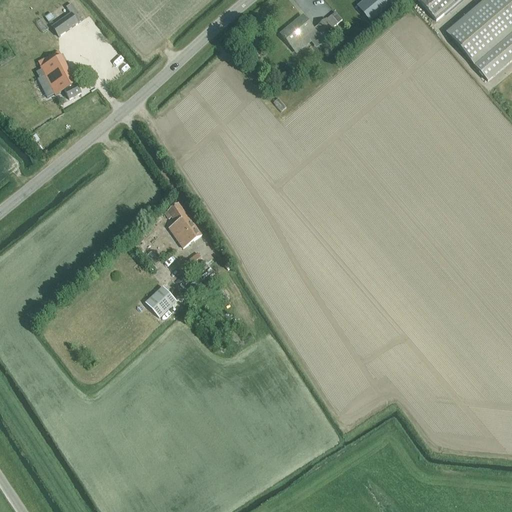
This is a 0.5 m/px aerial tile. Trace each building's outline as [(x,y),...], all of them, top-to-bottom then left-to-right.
[(388,0),(367,0),(357,8),(370,25),(394,6),(388,0)] [(417,0),(437,23),(463,0),(417,0)] [(511,0),(487,0),(447,35),(489,83),(511,63),(511,0)] [(57,38),(76,26),(70,17),(51,29),(57,38)] [(321,44),(336,33),(326,21),(314,31),(303,18),(280,36),(285,43),(286,42),(292,49),(313,31),(316,34),(314,35),(321,44)] [(69,101),(81,95),(59,53),(38,63),(55,97),(64,92),(69,101)] [(183,250),(191,244),(201,237),(197,231),(188,218),(178,205),(164,215),(168,220),(171,219),(176,225),(168,230),(183,250)] [(186,279),(205,265),(198,255),(179,270),(186,279)] [(159,320),(177,304),(163,288),(145,305),(159,320)]
